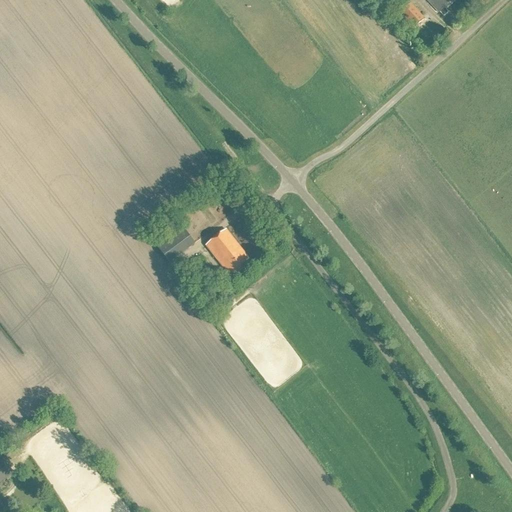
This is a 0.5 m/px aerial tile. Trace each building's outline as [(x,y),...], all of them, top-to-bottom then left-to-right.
[(458,0),(424,0),(434,10),(432,11),(437,16),(444,9),(446,11),(458,0)] [(414,28),(422,20),(410,7),(402,15),(414,28)] [(155,246),(170,265),(196,245),(182,226),(155,246)] [(248,261),(225,231),(205,246),(230,278),(248,265),(246,262),(248,261)] [(0,482),(12,473),(3,463),(0,464),(0,482)]
